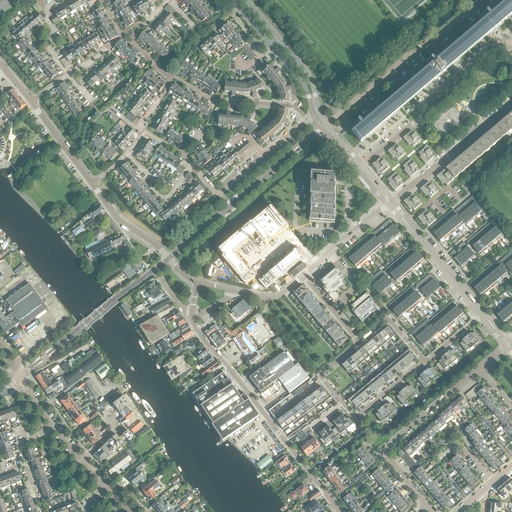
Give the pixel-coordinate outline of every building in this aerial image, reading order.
[(78,9),(73,0),(70,2),(69,0),(67,1),(73,11),(76,10),(76,11),(78,9)] [(82,6),(78,0),(73,0),(78,9),(80,8),(80,7),(82,6)] [(124,4),(121,0),(120,0),(111,5),(112,7),(114,6),(116,9),(122,6),(124,4)] [(141,0),(139,0),(136,2),(144,14),(145,13),(144,11),(147,9),(146,7),(141,0)] [(201,0),(195,0),(190,4),(192,7),(190,8),(191,10),(200,3),(202,1),(201,0)] [(358,127),(352,132),(361,142),(376,130),(381,125),(399,110),(416,95),(434,80),(440,75),(460,58),(478,43),(490,33),(495,28),(497,27),(504,21),(506,19),(511,14),(511,0),(507,0),(492,13),(491,12),(488,10),(487,11),(489,14),(486,16),(486,17),(486,18),(487,19),(482,24),(481,23),(469,33),(470,34),(468,35),(466,37),(452,49),(451,48),(437,60),(436,58),(435,59),(433,57),(431,58),(433,61),(431,63),(431,64),(431,65),(432,66),(426,71),(426,70),(408,84),(409,85),(391,100),(390,99),(373,115),(373,116),(368,120),(367,119),(364,121),(363,120),(363,121),(360,118),(359,120),(361,123),(358,124),(358,125),(358,126),(358,127)] [(73,11),(67,1),(65,2),(66,4),(63,6),(69,15),(71,14),(70,13),(73,11)] [(144,14),(136,2),(132,5),(138,15),(141,13),(142,15),(144,14)] [(200,3),(191,10),(192,11),(194,10),(196,13),(204,7),(200,3)] [(59,6),(58,7),(64,17),(66,15),(67,16),(69,15),(63,6),(60,8),(59,6)] [(116,9),(115,9),(114,10),(117,15),(116,15),(117,17),(119,16),(121,19),(132,12),(129,7),(125,10),(122,6),(116,9)] [(206,6),(204,7),(196,13),(198,16),(196,17),(197,18),(207,12),(209,10),(206,6)] [(64,17),(58,7),(56,8),(57,10),(54,12),(56,15),(54,17),(57,22),(62,19),(61,19),(64,17)] [(94,19),(104,13),(103,11),(101,12),(99,9),(91,14),(94,19)] [(37,12),(32,15),(39,22),(41,20),(43,22),(44,21),(44,20),(42,17),(39,14),(37,12)] [(132,12),(121,19),(123,22),(121,23),(122,24),(123,24),(126,29),(135,23),(132,18),(135,16),(132,12)] [(209,14),(207,12),(197,18),(199,20),(200,19),(203,22),(206,19),(207,20),(207,21),(213,17),(210,13),(209,14)] [(104,13),(94,19),(97,24),(98,23),(105,19),(103,16),(105,15),(104,13)] [(164,14),(163,15),(172,23),(174,21),(174,22),(176,20),(172,16),(169,14),(168,13),(166,15),(164,14)] [(39,22),(32,15),(28,19),(36,28),(38,26),(36,25),(39,22)] [(172,23),(163,15),(162,17),(163,18),(161,21),(169,28),(170,26),(169,26),(172,23)] [(27,17),(23,21),(31,30),(33,27),(35,29),(36,28),(28,19),(27,17)] [(107,17),(105,19),(98,23),(101,27),(97,30),(100,34),(111,28),(109,25),(112,23),(110,21),(110,22),(107,17)] [(31,30),(23,21),(19,24),(20,26),(28,35),(29,33),(28,32),(31,30)] [(157,22),(156,23),(164,31),(166,29),(167,30),(169,28),(161,21),(159,23),(157,22)] [(164,31),(156,23),(154,25),(156,26),(153,29),(161,36),(163,34),(162,34),(164,31)] [(228,38),(235,32),(228,23),(221,29),(219,31),(223,36),(225,34),(228,38)] [(20,26),(16,30),(23,36),(25,34),(26,36),(28,35),(20,26)] [(23,36),(16,30),(15,28),(12,30),(15,33),(14,35),(20,42),(24,38),(23,36)] [(113,31),(111,28),(100,34),(103,39),(108,36),(110,41),(119,36),(116,32),(117,31),(116,29),(113,31)] [(90,35),(96,43),(99,42),(100,43),(102,42),(96,32),(93,34),(92,33),(90,35)] [(147,45),(156,35),(153,33),(151,32),(148,36),(144,32),(137,39),(142,43),(141,44),(142,45),(144,42),(147,45)] [(235,32),(228,38),(227,38),(229,40),(231,42),(240,34),(239,33),(237,34),(235,32)] [(211,35),(218,44),(220,42),(221,43),(223,41),(216,33),(213,36),(212,34),(211,35)] [(241,36),(240,34),(231,42),(233,44),(233,45),(234,47),(242,40),(240,37),(241,36)] [(89,37),(86,38),(92,48),(94,47),(93,45),(96,43),(90,35),(88,36),(89,37)] [(156,35),(147,45),(150,47),(148,50),(149,51),(150,50),(154,54),(156,52),(160,46),(156,43),(160,39),(156,35)] [(210,38),(208,40),(215,48),(216,47),(216,46),(218,44),(211,35),(209,37),(210,38)] [(21,49),(29,41),(28,39),(26,41),(24,38),(20,42),(17,44),(21,49)] [(92,48),(86,38),(84,40),(83,39),(81,40),(87,49),(90,47),(91,49),(92,48)] [(120,57),(128,48),(125,46),(127,43),(126,42),(125,42),(121,39),(115,46),(119,50),(116,54),(120,57)] [(87,49),(81,40),(79,41),(80,42),(77,44),(83,54),(85,53),(84,51),(87,49)] [(204,41),(202,42),(210,51),(212,49),(213,50),(215,48),(208,40),(205,43),(204,41)] [(244,43),(242,40),(234,47),(236,49),(236,48),(238,50),(239,50),(241,48),(246,44),(247,43),(246,41),(244,43)] [(29,41),(21,49),(24,53),(31,46),(29,44),(31,42),(29,41)] [(210,51),(202,42),(201,44),(202,45),(199,48),(206,56),(208,54),(208,53),(210,51)] [(83,54),(77,44),(75,45),(74,45),(72,46),(73,48),(78,55),(80,53),(82,55),(83,54)] [(160,46),(156,52),(158,54),(157,56),(158,57),(166,48),(164,46),(164,45),(162,44),(160,46)] [(31,46),(24,53),(28,57),(37,49),(35,48),(34,49),(31,46)] [(79,57),(73,48),(71,49),(72,50),(69,52),(75,61),(77,60),(76,59),(79,57)] [(130,50),(128,48),(120,57),(124,61),(128,57),(131,60),(138,53),(133,49),(134,49),(133,48),(130,50)] [(166,48),(158,57),(160,58),(161,56),(164,59),(171,51),(169,49),(168,50),(166,48)] [(37,49),(28,57),(26,58),(30,62),(31,61),(39,55),(36,52),(38,51),(37,49)] [(75,61),(69,52),(68,50),(67,50),(63,52),(66,57),(69,63),(72,61),(74,62),(75,61)] [(39,55),(31,61),(35,65),(44,57),(42,56),(41,57),(39,55)] [(139,57),(136,55),(131,60),(129,63),(131,65),(132,64),(134,66),(142,57),(140,56),(139,57)] [(109,59),(117,67),(119,65),(120,66),(121,65),(122,64),(115,56),(112,59),(110,57),(109,59)] [(40,68),(45,63),(43,60),(45,59),(44,57),(35,65),(33,67),(37,71),(40,68)] [(109,62),(106,64),(113,72),(115,70),(114,69),(117,67),(109,59),(107,60),(109,62)] [(48,61),(46,63),(40,68),(44,71),(53,64),(51,62),(50,64),(48,61)] [(184,74),(190,64),(185,61),(180,69),(183,71),(182,73),(184,74)] [(279,68),(276,71),(268,62),(257,72),(260,76),(263,73),(265,75),(265,74),(268,78),(267,78),(270,82),(271,81),(275,86),(283,79),(278,74),(280,72),(280,71),(281,70),(279,68)] [(53,64),(44,71),(42,73),(46,77),(47,76),(54,69),(52,67),(54,65),(53,64)] [(102,65),(101,66),(109,75),(111,73),(113,72),(106,64),(104,66),(102,65)] [(189,75),(193,69),(194,67),(190,64),(184,74),(185,75),(186,73),(189,75)] [(109,75),(101,66),(99,67),(101,69),(98,71),(103,76),(105,79),(107,77),(106,77),(109,75)] [(103,76),(98,71),(95,67),(94,69),(95,71),(93,73),(100,81),(101,79),(101,78),(103,76)] [(53,78),(58,74),(60,72),(58,70),(57,72),(54,69),(47,76),(51,80),(53,78)] [(192,82),(198,72),(193,69),(189,75),(188,77),(191,79),(190,81),(192,82)] [(148,88),(156,79),(153,76),(155,74),(154,73),(149,70),(143,77),(144,77),(142,79),(146,82),(144,85),(148,88)] [(198,72),(192,82),(193,83),(194,81),(197,83),(202,75),(198,72)] [(100,81),(93,73),(90,75),(89,73),(87,75),(95,83),(97,81),(98,82),(100,81)] [(87,78),(84,80),(86,83),(91,88),(93,86),(95,83),(87,75),(86,76),(87,78)] [(207,78),(202,75),(197,83),(200,85),(199,87),(201,88),(207,78)] [(159,81),(156,79),(148,88),(150,90),(152,92),(153,92),(156,88),(160,91),(163,88),(166,84),(161,80),(162,79),(162,78),(159,81)] [(212,80),(207,78),(201,88),(203,89),(204,87),(207,89),(212,80)] [(292,89),(292,87),(287,88),(287,87),(286,83),(283,79),(275,86),(277,88),(278,89),(280,96),(280,101),(290,102),(290,97),(288,92),(291,91),(291,90),(292,89)] [(216,83),(212,80),(207,89),(210,90),(208,92),(210,93),(216,83)] [(261,90),(265,87),(259,80),(257,81),(255,83),(254,83),(249,84),(248,85),(246,85),(244,84),(243,94),(248,94),(251,93),(253,93),(254,97),(256,96),(256,95),(257,95),(256,92),(261,90)] [(61,93),(70,86),(69,84),(67,85),(65,82),(55,89),(59,94),(61,93)] [(225,93),(231,93),(231,98),(234,98),(234,96),(235,96),(235,93),(243,94),(244,84),(228,83),(228,82),(226,82),(225,93)] [(176,101),(183,91),(180,89),(181,86),(180,85),(179,86),(175,83),(170,91),(169,93),(173,96),(172,98),(176,101)] [(221,86),(216,83),(210,93),(212,94),(213,92),(216,94),(221,86)] [(70,86),(61,93),(64,97),(70,93),(72,92),(69,89),(71,87),(70,86)] [(8,99),(17,93),(13,88),(3,97),(4,98),(6,97),(8,99)] [(141,90),(139,91),(147,98),(149,96),(151,97),(152,95),(143,88),(141,90)] [(138,94),(136,96),(145,104),(146,102),(145,101),(147,98),(139,91),(137,93),(138,94)] [(192,96),(194,94),(187,91),(186,93),(183,91),(176,101),(179,103),(181,104),(184,100),(188,102),(192,96)] [(17,93),(8,99),(11,102),(9,104),(10,105),(20,97),(17,93)] [(70,93),(64,97),(62,98),(65,103),(74,96),(73,94),(72,95),(70,93)] [(74,96),(65,103),(68,107),(76,101),(74,99),(76,97),(74,96)] [(145,104),(136,96),(134,99),(134,98),(132,100),(134,101),(140,107),(140,106),(142,104),(144,105),(145,104)] [(192,107),(198,97),(196,96),(195,98),(192,96),(188,102),(187,104),(192,107)] [(23,101),(20,97),(10,105),(10,106),(12,105),(15,108),(23,101)] [(199,98),(198,97),(192,107),(196,110),(201,102),(198,100),(199,98)] [(23,101),(15,108),(17,110),(13,112),(15,114),(18,111),(18,112),(27,105),(23,101)] [(76,101),(68,107),(72,111),(81,104),(80,103),(78,104),(76,101)] [(134,101),(130,105),(140,114),(141,112),(140,111),(142,108),(140,106),(140,107),(134,101)] [(166,103),(165,104),(175,111),(177,108),(178,108),(179,106),(178,105),(170,101),(168,104),(166,103)] [(204,104),(201,102),(196,110),(201,113),(207,103),(205,102),(204,104)] [(209,104),(207,103),(201,113),(206,116),(211,108),(208,106),(209,104)] [(82,106),(81,104),(72,111),(75,116),(83,110),(80,107),(82,106)] [(175,111),(165,104),(164,106),(166,107),(164,110),(173,116),(174,114),(174,113),(175,111)] [(140,114),(130,105),(127,110),(130,112),(132,114),(135,116),(137,114),(139,115),(140,114)] [(289,111),(283,110),(283,108),(281,108),(281,109),(278,109),(278,111),(279,111),(279,114),(276,121),(272,124),(278,132),(282,128),(284,124),(288,126),(290,123),(289,123),(289,121),(286,120),(289,116),(289,111)] [(161,112),(160,114),(170,120),(171,117),(172,118),(173,116),(164,110),(162,113),(161,112)] [(237,126),(237,116),(233,116),(233,117),(230,117),(231,113),(229,113),(230,111),(227,111),(227,116),(227,117),(224,117),(224,115),(215,115),(214,125),(216,126),(219,126),(219,125),(237,126)] [(511,130),(511,129),(511,112),(446,168),(449,172),(455,178),(461,173),(467,168),(468,168),(467,167),(473,162),(474,162),(480,157),(486,151),(486,152),(486,151),(492,146),(493,146),(499,141),(499,140),(505,135),(505,136),(505,135),(511,130)] [(170,120),(160,114),(159,115),(160,116),(159,119),(167,124),(168,125),(169,123),(168,122),(170,120)] [(242,117),(237,116),(237,126),(239,126),(241,126),(248,130),(249,131),(251,133),(258,127),(255,123),(250,121),(252,118),(250,118),(251,116),(248,115),(246,119),(242,117)] [(164,128),(167,124),(159,119),(153,129),(161,134),(163,135),(167,130),(164,128)] [(275,134),(278,132),(272,124),(259,135),(256,131),(255,131),(252,134),(261,146),(264,144),(269,140),(268,139),(270,137),(270,138),(272,140),(273,142),(275,140),(274,139),(275,138),(272,135),(274,133),(275,134)] [(136,133),(128,126),(126,128),(127,128),(125,131),(134,138),(135,137),(133,135),(136,133)] [(169,142),(176,132),(171,129),(166,137),(169,139),(168,141),(169,142)] [(122,132),(120,134),(128,141),(131,138),(132,140),(134,138),(125,131),(123,133),(122,132)] [(414,135),(411,131),(403,138),(409,145),(411,144),(413,147),(421,140),(416,133),(414,135)] [(180,134),(176,132),(169,142),(171,143),(172,141),(175,143),(180,134)] [(128,141),(120,134),(119,136),(120,137),(118,139),(127,146),(128,145),(126,144),(128,141)] [(185,137),(180,134),(175,143),(178,144),(177,146),(179,147),(182,142),(185,137)] [(95,147),(101,139),(103,137),(101,135),(99,138),(97,136),(94,139),(91,142),(89,145),(91,146),(92,144),(95,147)] [(101,139),(95,147),(97,149),(96,150),(97,152),(105,143),(103,141),(103,140),(101,139)] [(127,146),(118,139),(116,141),(115,140),(113,142),(121,149),(124,146),(125,148),(127,149),(128,148),(127,146)] [(151,155),(154,150),(155,148),(156,146),(154,144),(146,139),(140,149),(148,153),(148,154),(151,155)] [(109,146),(109,147),(110,146),(108,144),(107,145),(105,143),(97,152),(99,153),(100,151),(103,154),(109,146)] [(157,151),(155,154),(154,155),(159,158),(164,150),(161,148),(162,147),(160,145),(157,151)] [(398,148),(396,145),(388,151),(394,158),(395,157),(398,160),(406,153),(400,147),(398,148)] [(119,152),(114,147),(113,149),(109,147),(109,146),(103,154),(111,161),(117,154),(119,152)] [(197,157),(205,150),(204,148),(203,149),(201,146),(197,150),(195,147),(190,151),(193,155),(195,154),(197,157)] [(421,156),(420,157),(426,164),(434,157),(431,154),(433,153),(427,146),(419,153),(421,156)] [(242,154),(238,149),(235,151),(232,147),(227,150),(229,152),(237,161),(238,160),(237,158),(242,154)] [(145,158),(148,154),(148,153),(140,149),(138,152),(137,150),(134,155),(145,162),(147,159),(145,158)] [(164,150),(159,158),(164,161),(170,151),(168,150),(167,152),(164,150)] [(207,152),(205,150),(197,157),(199,159),(198,161),(199,162),(208,155),(206,152),(207,152)] [(171,152),(170,151),(164,161),(168,164),(173,156),(170,154),(171,152)] [(226,153),(224,155),(231,163),(234,161),(235,162),(237,161),(229,152),(227,154),(226,153)] [(231,163),(224,155),(223,154),(219,157),(228,168),(230,167),(228,165),(231,163)] [(208,155),(199,162),(200,164),(202,162),(204,165),(212,158),(211,156),(210,157),(208,155)] [(176,158),(173,156),(168,164),(173,167),(179,157),(177,156),(176,158)] [(180,158),(179,157),(173,167),(177,170),(180,165),(182,162),(179,160),(180,158)] [(228,168),(219,157),(217,159),(218,160),(216,162),(217,163),(223,170),(225,168),(227,169),(228,168)] [(383,161),(380,158),(372,165),(378,172),(380,170),(382,173),(390,167),(385,160),(383,161)] [(404,171),(410,178),(418,171),(415,168),(417,166),(411,159),(403,166),(406,169),(404,171)] [(121,175),(130,167),(128,164),(130,163),(128,161),(125,164),(123,162),(118,167),(116,169),(121,175)] [(223,170),(217,163),(213,166),(211,163),(204,169),(209,175),(211,173),(214,177),(223,170)] [(133,170),(130,167),(121,175),(125,179),(127,177),(136,170),(134,168),(133,170)] [(137,171),(136,170),(127,177),(130,181),(136,177),(138,175),(135,173),(137,171)] [(455,178),(449,172),(447,173),(444,170),(436,177),(442,184),(444,182),(447,186),(455,178)] [(312,219),(312,221),(333,223),(333,221),(334,205),(333,205),(334,194),(333,194),(334,184),(333,184),(334,175),(334,174),(322,173),(317,172),(313,172),(312,183),(313,183),(312,193),(313,193),(312,204),(313,204),(312,219)] [(388,180),(390,183),(389,184),(395,191),(403,184),(400,181),(401,179),(396,173),(388,180)] [(130,181),(128,183),(132,187),(141,180),(139,178),(138,179),(136,177),(130,181)] [(141,180),(132,187),(135,191),(143,185),(140,182),(142,181),(141,180)] [(206,188),(200,180),(197,183),(197,182),(194,184),(192,183),(191,184),(199,193),(203,189),(203,190),(206,188)] [(426,196),(428,195),(430,198),(438,191),(432,184),(431,185),(428,182),(420,189),(426,196)] [(199,193),(191,184),(189,185),(191,187),(188,189),(190,191),(194,196),(195,196),(199,193)] [(145,188),(143,185),(135,191),(139,195),(148,188),(146,186),(145,188)] [(149,189),(148,188),(139,195),(142,199),(150,193),(147,191),(149,189)] [(186,191),(184,193),(192,201),(196,198),(195,196),(194,196),(190,191),(187,193),(186,191)] [(152,196),(150,193),(142,199),(146,204),(155,196),(154,195),(152,196)] [(184,195),(182,198),(188,205),(192,201),(184,193),(183,194),(184,195)] [(415,198),(412,195),(404,202),(410,209),(411,207),(414,210),(422,204),(416,197),(415,198)] [(156,198),(155,196),(146,204),(149,208),(157,202),(154,199),(156,198)] [(178,198),(176,200),(184,208),(188,205),(182,198),(179,200),(178,198)] [(184,208),(176,200),(175,201),(176,202),(173,205),(179,212),(180,211),(181,213),(184,210),(183,209),(184,208)] [(157,202),(149,208),(153,212),(162,204),(161,203),(159,204),(157,202)] [(472,205),(479,214),(483,211),(475,202),(472,205)] [(93,218),(105,210),(99,203),(95,206),(96,208),(89,213),(90,213),(89,215),(89,216),(89,217),(90,218),(91,218),(93,218)] [(162,204),(153,212),(157,216),(159,214),(164,210),(161,207),(163,206),(162,204)] [(179,212),(173,205),(171,207),(169,205),(168,207),(175,216),(179,212)] [(472,205),(469,208),(476,217),(479,214),(472,205)] [(175,216),(168,207),(166,208),(168,210),(165,212),(171,219),(175,216)] [(476,217),(469,208),(465,211),(473,220),(476,217)] [(251,225),(222,250),(227,256),(225,257),(250,286),(256,281),(232,252),(257,231),(266,242),(286,226),(271,209),(252,225),(251,225)] [(159,214),(157,216),(160,218),(162,217),(165,221),(167,219),(169,221),(171,219),(165,212),(164,210),(159,214)] [(428,227),(436,220),(430,213),(428,214),(426,211),(418,218),(424,225),(425,223),(428,227)] [(473,220),(465,211),(462,213),(470,222),(473,220)] [(462,213),(459,216),(466,225),(470,222),(462,213)] [(466,225),(459,216),(457,214),(454,217),(461,226),(464,223),(466,225)] [(99,240),(85,246),(86,250),(90,258),(93,257),(95,259),(114,250),(113,247),(122,243),(126,248),(133,258),(137,255),(136,253),(127,240),(126,238),(124,235),(123,234),(120,230),(117,227),(116,225),(115,224),(114,223),(114,222),(113,221),(112,220),(110,217),(105,220),(117,235),(105,241),(103,238),(104,238),(104,232),(99,229),(94,232),(94,237),(99,240)] [(454,217),(450,220),(458,229),(461,226),(454,217)] [(93,218),(85,224),(87,228),(96,222),(93,218)] [(450,220),(447,223),(455,232),(458,229),(450,220)] [(447,223),(444,225),(451,234),(455,232),(447,223)] [(393,225),(390,227),(398,236),(401,234),(393,225)] [(444,225),(441,228),(448,237),(451,234),(444,225)] [(492,229),(500,238),(503,235),(496,226),(492,229)] [(390,227),(387,230),(394,239),(398,236),(390,227)] [(448,237),(441,228),(437,231),(445,240),(448,237)] [(500,238),(492,229),(489,232),(497,241),(500,238)] [(394,239),(387,230),(383,233),(391,242),(394,239)] [(445,240),(437,231),(434,234),(442,243),(445,240)] [(489,232),(486,235),(493,244),(497,241),(489,232)] [(391,242),(383,233),(380,236),(388,245),(391,242)] [(486,235),(482,238),(490,247),(493,244),(486,235)] [(375,236),(372,239),(379,248),(383,246),(377,238),(375,236)] [(388,245),(380,236),(377,238),(383,246),(384,248),(388,245)] [(482,238),(479,240),(487,249),(490,247),(482,238)] [(372,239),(368,242),(376,251),(379,248),(372,239)] [(479,240),(476,243),(483,252),(487,249),(479,240)] [(368,242),(365,245),(373,254),(376,251),(368,242)] [(483,252),(476,243),(472,246),(480,255),(483,252)] [(365,245),(362,248),(369,257),(373,254),(365,245)] [(464,250),(472,259),(475,256),(472,251),(468,247),(464,250)] [(369,257),(362,248),(359,251),(366,260),(369,257)] [(297,250),(261,280),(267,286),(302,256),(297,250)] [(472,259),(464,250),(461,252),(469,261),(472,259)] [(359,251),(355,253),(363,262),(366,260),(359,251)] [(413,255),(421,264),(424,261),(417,252),(413,255)] [(469,261),(461,252),(458,255),(465,264),(469,261)] [(363,262),(355,253),(352,256),(360,265),(363,262)] [(421,264),(413,255),(410,258),(417,267),(421,264)] [(465,264),(458,255),(454,258),(462,267),(465,264)] [(360,265),(352,256),(349,259),(356,268),(360,265)] [(417,267),(410,258),(407,260),(414,269),(417,267)] [(135,260),(126,267),(122,270),(125,273),(129,278),(136,273),(137,274),(142,270),(137,262),(137,263),(135,260)] [(407,260),(403,263),(411,272),(414,269),(407,260)] [(411,272),(403,263),(400,266),(408,275),(411,272)] [(500,265),(497,268),(505,277),(508,274),(500,265)] [(408,275),(400,266),(397,269),(404,278),(408,275)] [(345,278),(335,267),(317,282),(334,301),(339,296),(334,291),(345,282),(342,280),(345,278)] [(497,268),(494,271),(501,280),(505,277),(497,268)] [(397,269),(393,271),(401,280),(404,278),(397,269)] [(401,280),(393,271),(390,274),(398,283),(401,280)] [(501,280),(494,271),(491,274),(498,283),(501,280)] [(498,283),(491,274),(487,277),(495,286),(498,283)] [(385,275),(382,278),(390,287),(393,284),(385,275)] [(495,286),(487,277),(484,279),(492,288),(495,286)] [(390,287),(382,278),(379,281),(386,290),(390,287)] [(430,282),(438,291),(441,288),(434,279),(430,282)] [(492,288),(484,279),(481,282),(488,291),(492,288)] [(379,281),(375,283),(383,292),(386,290),(379,281)] [(430,282),(427,285),(435,294),(438,291),(430,282)] [(481,282),(477,285),(485,294),(488,291),(481,282)] [(0,307),(0,325),(5,333),(19,323),(22,327),(47,308),(29,283),(1,304),(10,315),(7,317),(5,315),(5,314),(1,308),(0,307)] [(150,291),(145,294),(148,299),(150,303),(156,298),(158,301),(163,298),(160,295),(162,294),(160,291),(160,290),(158,288),(156,286),(154,284),(153,283),(149,287),(151,290),(150,291)] [(383,292),(375,283),(372,286),(380,295),(383,292)] [(427,285),(424,287),(431,296),(435,294),(427,285)] [(485,294),(477,285),(474,288),(482,297),(485,294)] [(297,299),(307,291),(303,286),(290,296),(294,300),(296,298),(297,299)] [(431,296),(424,287),(420,290),(428,299),(431,296)] [(301,304),(311,295),(307,291),(297,299),(295,301),(298,304),(300,303),(301,304)] [(416,291),(412,294),(420,303),(423,300),(425,302),(427,301),(419,292),(417,293),(416,291)] [(380,308),(367,293),(351,306),(354,308),(351,310),(361,322),(376,309),(378,310),(380,308)] [(412,294),(409,297),(417,305),(420,303),(412,294)] [(305,309),(315,300),(311,295),(301,304),(299,306),(302,309),(304,308),(305,309)] [(409,297),(406,299),(413,308),(417,305),(409,297)] [(170,301),(169,299),(160,304),(151,309),(154,314),(172,303),(172,302),(171,301),(170,301)] [(406,299),(402,302),(410,311),(413,308),(406,299)] [(309,314),(319,305),(315,300),(305,309),(303,310),(306,314),(308,312),(309,314)] [(237,319),(249,309),(250,309),(244,301),(231,312),(233,314),(232,314),(233,315),(233,314),(237,319)] [(410,311),(402,302),(399,305),(407,314),(410,311)] [(127,320),(133,316),(124,303),(118,308),(127,320)] [(134,309),(135,310),(133,311),(135,314),(137,313),(145,308),(143,304),(134,309)] [(313,318),(323,310),(319,305),(309,314),(307,315),(310,319),(312,317),(313,318)] [(407,314),(399,305),(396,308),(403,317),(407,314)] [(511,312),(505,305),(502,308),(510,317),(511,314),(511,312)] [(457,306),(454,309),(461,318),(464,315),(457,306)] [(403,317),(396,308),(393,311),(400,320),(403,317)] [(502,308),(499,310),(506,319),(510,317),(502,308)] [(454,309),(450,311),(458,320),(461,318),(454,309)] [(182,316),(178,310),(173,313),(166,318),(162,320),(166,326),(169,323),(175,320),(179,328),(187,323),(182,316)] [(317,323),(327,315),(323,310),(313,318),(311,320),(314,324),(316,322),(317,323)] [(506,319),(499,310),(496,313),(503,322),(506,319)] [(458,320),(450,311),(447,314),(455,323),(458,320)] [(455,323),(447,314),(444,317),(451,326),(455,323)] [(170,334),(158,315),(139,326),(151,345),(170,334)] [(321,328),(331,320),(327,315),(317,323),(315,325),(318,329),(320,327),(321,328)] [(451,326),(444,317),(440,320),(448,329),(451,326)] [(79,324),(76,326),(82,333),(84,331),(85,331),(91,326),(85,319),(79,324)] [(325,333),(336,324),(332,320),(321,328),(319,330),(322,333),(324,332),(325,333)] [(448,329),(440,320),(437,323),(445,332),(448,329)] [(440,333),(434,325),(432,323),(429,326),(436,335),(440,333)] [(445,332),(437,323),(434,325),(440,333),(441,334),(445,332)] [(167,337),(165,338),(167,342),(168,343),(171,341),(174,346),(174,347),(183,340),(194,334),(188,324),(177,330),(169,336),(170,338),(168,339),(167,337)] [(216,324),(206,331),(205,332),(209,337),(219,329),(218,327),(216,324)] [(330,338),(340,329),(336,324),(325,333),(323,335),(326,338),(328,337),(330,338)] [(436,335),(429,326),(426,329),(433,338),(436,335)] [(397,334),(393,329),(392,330),(391,331),(389,328),(389,327),(384,331),(384,330),(391,339),(397,334)] [(239,333),(241,332),(238,328),(231,333),(234,337),(239,333)] [(212,342),(221,335),(220,333),(222,331),(221,329),(220,330),(209,338),(212,342)] [(334,343),(344,334),(340,329),(330,338),(328,339),(331,343),(333,341),(334,343)] [(433,338),(426,329),(422,332),(430,341),(433,338)] [(391,339),(384,330),(380,334),(387,342),(391,339)] [(422,332),(419,335),(424,340),(427,344),(430,341),(422,332)] [(472,335),(468,339),(474,346),(478,342),(478,341),(480,339),(481,339),(475,332),(471,334),(472,335)] [(249,359),(257,353),(248,340),(244,336),(243,334),(235,340),(249,359)] [(348,339),(344,334),(334,343),(332,344),(335,348),(337,346),(338,347),(336,349),(348,339)] [(387,342),(380,334),(376,337),(383,346),(387,342)] [(224,338),(221,335),(212,342),(215,345),(222,340),(224,338)] [(424,340),(419,335),(415,337),(423,347),(427,344),(424,340)] [(279,337),(274,340),(273,341),(277,348),(283,345),(279,337)] [(376,337),(371,341),(378,349),(383,346),(376,337)] [(107,359),(114,354),(101,338),(95,343),(107,359)] [(166,343),(167,342),(165,338),(162,340),(163,341),(156,345),(162,354),(164,353),(165,355),(169,353),(167,351),(170,349),(166,343)] [(222,340),(215,345),(218,349),(227,342),(224,338),(222,340)] [(201,343),(199,339),(196,341),(195,339),(188,343),(192,349),(201,343)] [(463,341),(460,344),(466,351),(469,348),(470,349),(474,346),(468,339),(464,342),(463,341)] [(371,341),(367,344),(374,353),(378,349),(371,341)] [(374,353),(367,344),(363,348),(370,356),(374,353)] [(182,350),(180,345),(174,349),(177,354),(182,350)] [(205,359),(210,355),(205,348),(195,355),(200,362),(202,360),(205,358),(205,359)] [(370,356),(363,348),(359,351),(366,360),(370,356)] [(72,370),(97,351),(96,350),(95,350),(93,349),(85,354),(82,351),(72,358),(66,363),(71,369),(71,370),(72,370)] [(257,353),(249,359),(248,360),(249,361),(249,363),(250,364),(251,364),(265,354),(262,349),(261,349),(257,353)] [(405,351),(402,353),(411,362),(415,359),(412,355),(413,354),(409,349),(406,352),(405,351)] [(451,353),(447,356),(453,363),(457,360),(456,359),(459,357),(460,356),(459,355),(455,351),(454,349),(450,352),(451,353)] [(67,389),(104,361),(97,351),(72,370),(71,370),(60,378),(67,389)] [(284,351),(269,362),(250,378),(261,392),(272,383),(278,379),(286,388),(286,389),(289,393),(310,378),(309,378),(298,363),(297,364),(295,366),(285,353),(284,351)] [(366,360),(359,351),(355,355),(362,363),(366,360)] [(297,364),(288,352),(285,353),(295,366),(297,364)] [(400,354),(398,356),(407,366),(411,362),(402,353),(404,354),(402,356),(400,354)] [(190,369),(192,367),(183,355),(163,367),(172,381),(174,379),(179,376),(184,372),(188,370),(190,369)] [(210,355),(205,359),(200,362),(199,363),(200,364),(200,365),(200,366),(201,368),(202,368),(203,368),(203,369),(214,361),(210,355)] [(362,363),(355,355),(351,358),(358,366),(362,363)] [(407,366),(398,356),(399,358),(397,359),(396,358),(394,359),(402,369),(407,366)] [(442,359),(439,362),(445,369),(445,368),(448,366),(448,367),(453,363),(447,356),(443,360),(442,359)] [(351,358),(347,362),(354,370),(358,366),(351,358)] [(390,363),(391,364),(398,373),(402,369),(394,359),(394,360),(395,361),(393,363),(392,361),(390,363)] [(216,361),(215,361),(200,372),(204,378),(220,366),(216,361)] [(105,362),(94,370),(102,379),(112,372),(105,362)] [(354,370),(347,362),(343,365),(342,365),(349,374),(354,370)] [(71,369),(66,363),(62,366),(66,373),(71,369)] [(388,365),(386,366),(394,376),(398,373),(391,364),(389,366),(388,365)] [(58,365),(51,370),(53,372),(54,375),(58,372),(56,370),(59,368),(58,365)] [(394,376),(386,366),(387,368),(385,370),(384,368),(382,370),(390,380),(394,376)] [(430,371),(426,374),(432,381),(436,377),(435,377),(438,374),(432,367),(429,370),(430,371)] [(379,372),(378,373),(387,383),(390,380),(382,370),(383,372),(381,373),(379,372)] [(35,377),(44,389),(49,386),(51,384),(49,381),(51,379),(50,377),(48,379),(43,371),(35,377)] [(202,406),(232,385),(233,385),(233,384),(229,378),(228,379),(224,372),(206,385),(205,384),(193,393),(196,398),(201,406),(202,406)] [(387,383),(378,373),(376,375),(377,377),(375,378),(373,377),(382,387),(387,383)] [(101,382),(102,382),(105,386),(115,378),(112,374),(101,382)] [(421,376),(418,379),(424,386),(427,384),(427,385),(432,381),(426,374),(422,377),(421,376)] [(382,387),(373,377),(371,378),(373,380),(371,382),(369,380),(378,390),(382,387)] [(52,391),(55,390),(62,384),(58,378),(54,381),(54,382),(51,384),(49,386),(52,391)] [(100,394),(90,379),(84,382),(94,398),(100,394)] [(378,390),(369,380),(367,382),(369,384),(367,385),(365,384),(373,394),(378,390)] [(480,390),(478,392),(476,394),(480,398),(487,391),(484,387),(484,388),(480,383),(477,386),(480,390)] [(259,415),(256,411),(253,406),(254,406),(245,393),(241,396),(238,393),(235,388),(234,387),(235,387),(233,384),(233,385),(232,385),(202,406),(201,406),(202,407),(203,408),(203,407),(213,422),(212,422),(213,422),(214,424),(212,425),(213,425),(213,426),(214,425),(223,439),(223,441),(225,440),(227,438),(247,425),(248,424),(253,420),(260,416),(259,415)] [(361,387),(369,397),(373,394),(365,384),(363,385),(365,387),(362,389),(361,387)] [(409,389),(405,392),(410,399),(415,395),(414,394),(417,392),(411,385),(408,388),(409,389)] [(47,394),(52,391),(49,386),(44,389),(47,394)] [(322,387),(317,390),(326,401),(330,398),(322,387)] [(369,397),(361,387),(359,389),(360,390),(358,392),(364,399),(365,401),(369,397)] [(101,408),(103,411),(123,395),(119,389),(99,405),(101,408)] [(55,390),(52,391),(47,394),(51,400),(58,395),(55,390)] [(317,390),(313,394),(321,405),(326,401),(317,390)] [(364,399),(358,392),(357,391),(355,392),(356,394),(354,396),(361,404),(365,401),(364,399)] [(490,395),(487,391),(480,398),(483,402),(490,395)] [(400,394),(397,397),(402,404),(403,404),(405,402),(406,402),(410,399),(405,392),(401,395),(400,394)] [(313,394),(308,397),(315,406),(316,408),(321,405),(313,394)] [(354,396),(353,394),(350,396),(352,398),(348,401),(352,405),(353,404),(357,408),(361,404),(354,396)] [(64,406),(72,400),(76,397),(75,396),(73,398),(72,397),(70,399),(68,395),(62,400),(60,401),(64,406)] [(461,395),(457,399),(463,406),(467,403),(461,395)] [(490,395),(483,402),(482,402),(485,406),(486,405),(494,399),(490,395)] [(143,426),(139,421),(130,410),(130,411),(126,406),(128,404),(122,396),(112,404),(118,412),(118,411),(122,417),(118,421),(121,425),(124,423),(128,428),(128,427),(133,434),(143,426)] [(308,397),(304,400),(311,410),(315,406),(308,397)] [(457,399),(453,402),(459,410),(463,406),(457,399)] [(494,399),(486,405),(489,409),(497,402),(494,399)] [(74,403),(72,400),(64,406),(68,410),(75,405),(79,402),(78,400),(74,403)] [(304,400),(300,404),(306,413),(308,415),(312,412),(311,410),(304,400)] [(387,406),(384,410),(389,416),(394,413),(393,412),(396,410),(394,408),(392,405),(390,402),(387,405),(387,406)] [(453,402),(449,405),(456,413),(459,410),(453,402)] [(500,406),(497,402),(489,409),(492,413),(500,406)] [(300,404),(295,407),(303,418),(308,415),(306,413),(300,404)] [(75,405),(68,410),(71,415),(79,409),(75,405)] [(449,405),(445,408),(452,416),(456,413),(449,405)] [(500,406),(492,413),(495,416),(503,410),(500,406)] [(295,407),(290,411),(299,422),(303,418),(295,407)] [(103,411),(101,408),(100,408),(97,411),(90,416),(90,417),(91,419),(103,411)] [(452,416),(445,408),(442,411),(448,419),(452,416)] [(12,409),(7,411),(9,418),(10,419),(15,417),(12,409)] [(79,409),(71,415),(75,420),(83,414),(79,409)] [(84,413),(83,414),(75,420),(78,425),(89,417),(85,412),(87,410),(86,409),(83,411),(84,413)] [(379,412),(375,415),(381,422),(382,422),(384,419),(385,420),(389,416),(384,410),(380,413),(379,412)] [(506,414),(503,410),(495,416),(499,420),(506,414)] [(290,411),(286,414),(293,423),(294,425),(299,422),(290,411)] [(448,419),(442,411),(438,414),(440,416),(445,422),(448,419)] [(286,414),(282,417),(289,426),(293,423),(286,414)] [(506,414),(499,420),(502,424),(509,417),(506,414)] [(343,415),(338,418),(346,429),(353,424),(349,417),(346,419),(343,415)] [(440,416),(436,419),(442,427),(446,423),(445,422),(440,416)] [(282,417),(277,421),(285,432),(290,428),(289,426),(282,417)] [(511,421),(511,420),(509,417),(502,424),(505,427),(511,422),(511,423),(511,421)] [(346,429),(338,418),(333,422),(337,427),(334,429),(339,435),(346,429)] [(436,419),(432,423),(438,430),(442,427),(436,419)] [(511,422),(505,427),(503,429),(507,433),(511,427),(511,423),(511,422)] [(438,430),(432,423),(428,426),(435,433),(438,430)] [(86,435),(95,429),(91,424),(90,425),(83,430),(86,435)] [(466,435),(474,428),(475,427),(474,425),(472,427),(471,424),(463,431),(466,435)] [(136,438),(149,429),(147,426),(144,427),(145,428),(141,431),(135,436),(136,438)] [(339,435),(334,429),(332,430),(328,426),(324,429),(332,440),(339,435)] [(435,433),(428,426),(425,429),(431,436),(435,433)] [(95,429),(86,435),(90,440),(98,433),(96,431),(97,430),(96,428),(95,429)] [(477,432),(474,428),(466,435),(469,439),(477,432)] [(332,440),(324,429),(319,433),(322,438),(320,440),(324,446),(332,440)] [(431,436),(425,429),(421,432),(427,439),(429,441),(430,440),(429,438),(431,436)] [(119,453),(135,438),(127,430),(120,437),(117,433),(100,449),(93,455),(102,465),(119,453)] [(473,442),(480,436),(481,435),(478,431),(477,432),(469,439),(473,442)] [(421,432),(417,435),(423,443),(427,439),(421,432)] [(102,438),(98,433),(90,440),(93,444),(101,439),(102,438)] [(423,443),(417,435),(413,438),(420,446),(423,443)] [(480,436),(473,442),(471,443),(474,447),(482,441),(483,440),(482,438),(481,439),(479,437),(480,436)] [(313,437),(307,442),(314,451),(320,446),(313,437)] [(420,446),(413,438),(410,442),(417,451),(419,449),(418,447),(420,446)] [(482,441),(474,447),(478,451),(485,445),(482,441)] [(314,451),(307,442),(300,447),(307,456),(314,451)] [(406,445),(412,452),(413,454),(417,451),(410,442),(406,445)] [(412,452),(406,445),(402,448),(403,449),(398,453),(401,456),(406,452),(408,454),(408,455),(412,452)] [(488,448),(485,445),(478,451),(481,455),(488,448)] [(362,447),(359,449),(355,452),(356,453),(354,454),(356,457),(358,456),(359,456),(366,450),(363,446),(362,447)] [(26,456),(35,453),(33,448),(28,450),(25,451),(24,451),(26,456)] [(488,448),(481,455),(484,458),(491,452),(488,448)] [(114,461),(105,467),(111,475),(113,473),(133,458),(128,450),(114,461)] [(366,450),(359,456),(362,460),(369,454),(366,450)] [(13,452),(4,455),(6,461),(15,457),(13,452)] [(494,456),(491,452),(484,458),(487,462),(494,456)] [(35,453),(26,456),(28,462),(30,461),(30,460),(37,458),(35,453)] [(268,454),(256,464),(261,470),(270,463),(273,461),(268,454)] [(283,454),(277,459),(278,461),(275,463),(280,469),(283,467),(284,466),(285,467),(289,463),(287,460),(288,460),(288,458),(286,456),(285,456),(283,454)] [(369,454),(362,460),(360,462),(363,465),(372,457),(369,454)] [(453,465),(460,459),(457,455),(449,462),(453,465)] [(498,460),(494,456),(487,462),(490,466),(498,460)] [(376,461),(372,457),(363,465),(364,467),(365,466),(367,468),(376,461)] [(463,463),(460,459),(453,465),(456,469),(463,463)] [(501,463),(498,460),(490,466),(493,470),(501,463)] [(41,462),(39,463),(32,466),(34,471),(43,467),(41,462)] [(141,462),(135,468),(137,470),(139,468),(143,465),(141,463),(141,462)] [(262,471),(261,471),(262,473),(273,466),(271,463),(262,471)] [(463,463),(456,469),(459,473),(466,467),(463,463)] [(296,471),(294,467),(293,468),(291,464),(285,469),(282,471),(287,478),(296,471)] [(326,475),(336,468),(338,466),(337,464),(331,469),(329,466),(323,471),(324,474),(325,474),(326,475)] [(43,467),(34,471),(36,476),(45,473),(43,467)] [(417,477),(424,471),(421,467),(413,473),(417,477)] [(466,467),(459,473),(462,477),(470,470),(466,467)] [(133,476),(129,479),(133,484),(134,484),(136,486),(137,486),(143,481),(143,480),(145,478),(146,476),(139,468),(137,470),(135,472),(132,475),(133,476)] [(336,475),(334,472),(337,470),(336,468),(326,475),(327,476),(328,477),(328,478),(329,480),(336,475)] [(375,479),(382,472),(379,468),(370,476),(373,480),(375,479)] [(470,470),(462,477),(465,480),(473,474),(470,470)] [(428,474),(424,471),(417,477),(420,481),(428,474)] [(13,474),(16,483),(21,481),(18,472),(13,474)] [(365,474),(363,472),(352,481),(354,484),(365,474)] [(382,472),(375,479),(378,482),(385,476),(382,472)] [(47,478),(45,473),(36,476),(38,481),(47,478)] [(13,474),(8,476),(11,485),(16,483),(13,474)] [(428,474),(420,481),(423,484),(431,478),(428,474)] [(476,478),(473,474),(465,480),(469,484),(476,478)] [(333,484),(344,476),(342,475),(340,477),(338,478),(336,475),(329,480),(331,483),(332,483),(333,484)] [(8,476),(3,478),(6,487),(11,485),(8,476)] [(344,479),(345,477),(344,476),(333,484),(334,486),(334,487),(336,489),(343,483),(341,481),(344,479)] [(388,480),(385,476),(378,482),(381,486),(388,480)] [(48,483),(47,478),(38,481),(40,486),(47,483),(48,483)] [(431,478),(423,484),(426,488),(434,482),(431,478)] [(479,482),(476,478),(469,484),(467,486),(470,490),(472,488),(474,490),(481,483),(480,481),(479,482)] [(153,490),(159,485),(156,480),(142,491),(150,501),(157,495),(153,490)] [(388,480),(381,486),(384,490),(391,484),(392,484),(388,480)] [(437,485),(434,482),(426,488),(429,492),(437,485)] [(511,489),(506,482),(501,486),(509,495),(511,491),(511,489)] [(350,483),(349,484),(346,486),(343,483),(336,489),(338,491),(339,491),(340,493),(341,494),(344,491),(343,490),(347,488),(347,489),(351,486),(350,483)] [(391,484),(384,490),(386,492),(393,486),(391,484)] [(301,501),(308,496),(306,493),(309,492),(304,485),(290,495),(293,499),(297,496),(301,501)] [(437,485),(429,492),(433,495),(440,489),(437,485)] [(501,486),(497,490),(499,492),(500,493),(498,496),(499,497),(502,500),(509,495),(501,486)] [(50,488),(49,488),(42,491),(43,496),(50,493),(52,493),(50,488)] [(391,501),(400,493),(397,489),(395,491),(393,488),(387,493),(389,496),(386,498),(389,502),(391,501)] [(440,489),(433,495),(436,499),(443,493),(444,492),(441,488),(440,489)] [(21,497),(29,494),(27,489),(19,492),(21,497)] [(314,501),(322,495),(320,493),(318,490),(316,491),(308,497),(310,499),(311,502),(314,500),(314,501)] [(347,504),(353,499),(352,497),(354,495),(352,493),(344,499),(347,504)] [(403,497),(400,493),(391,501),(394,505),(403,497)] [(443,493),(436,499),(439,503),(446,496),(443,493)] [(29,494),(21,497),(22,502),(31,499),(30,497),(31,497),(31,496),(30,494),(29,494)] [(358,495),(353,499),(347,504),(351,508),(357,504),(358,503),(356,501),(356,502),(355,501),(360,497),(358,495)] [(157,510),(164,503),(162,501),(165,498),(162,496),(159,499),(158,498),(152,503),(154,505),(153,506),(157,510)] [(450,500),(446,496),(439,503),(442,507),(450,500)] [(406,501),(403,497),(394,505),(397,508),(406,501)] [(31,499),(22,502),(24,507),(33,504),(34,504),(33,502),(33,501),(32,501),(31,499)] [(75,500),(70,502),(73,511),(78,509),(75,500)] [(453,504),(450,500),(442,507),(445,511),(453,504)] [(158,511),(164,511),(166,511),(167,511),(169,511),(170,511),(177,506),(176,505),(177,504),(175,502),(171,506),(166,501),(164,503),(157,510),(158,511)] [(306,511),(309,511),(319,505),(317,501),(305,509),(306,511)] [(410,504),(406,501),(397,508),(400,511),(401,511),(403,510),(405,511),(408,509),(407,507),(410,504)] [(71,511),(73,511),(70,502),(65,504),(67,511),(71,511)] [(491,509),(490,510),(502,511),(503,502),(495,502),(494,502),(493,504),(492,503),(491,503),(491,509)] [(180,507),(173,511),(185,511),(184,509),(183,509),(182,510),(181,508),(185,505),(183,503),(179,506),(180,507)]
